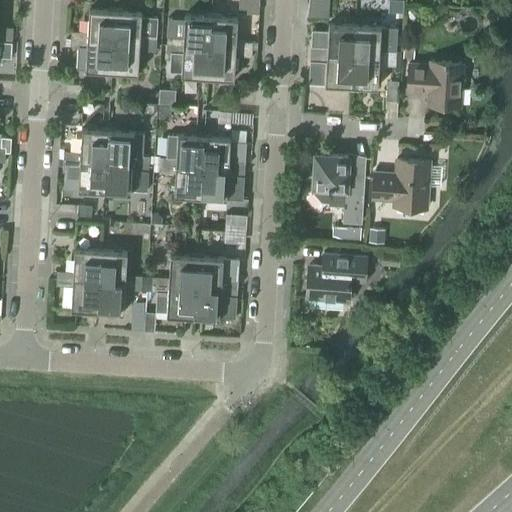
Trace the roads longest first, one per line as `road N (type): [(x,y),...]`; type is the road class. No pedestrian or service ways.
road 1 (residential): [(26,361),(258,371),(280,126)]
road 2 (residential): [(26,361),(48,0)]
road 3 (secondary): [(511,290),(329,511)]
road 4 (residential): [(280,126),(420,135)]
road 5 (residential): [(280,126),(289,0)]
